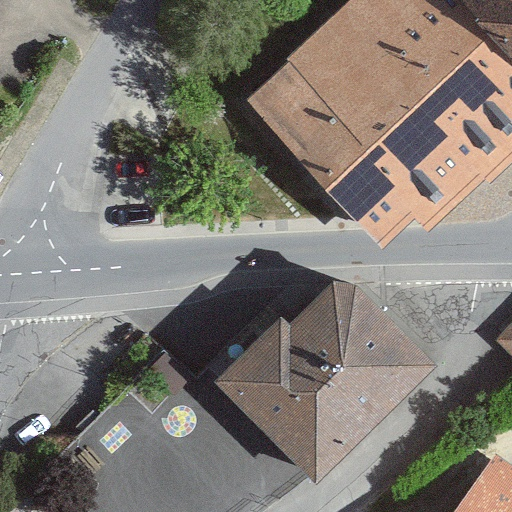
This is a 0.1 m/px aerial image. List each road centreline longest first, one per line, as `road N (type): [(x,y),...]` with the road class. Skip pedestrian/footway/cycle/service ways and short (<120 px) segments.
road 1 (tertiary): [(511,244),(16,269)]
road 2 (residential): [(306,511),(440,393),(477,348),(491,292),(511,264)]
road 3 (residential): [(16,269),(76,122),(149,0)]
